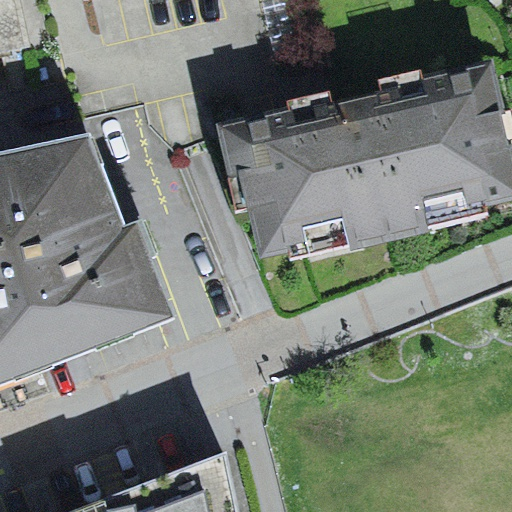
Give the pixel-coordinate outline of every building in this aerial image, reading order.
[(0,0),(0,58),(24,54),(13,0),(0,0)] [(60,0),(63,15),(142,0),(60,0)] [(511,178),(486,63),(204,128),(239,283),(511,221),(511,178)] [(0,388),(149,331),(67,152),(0,164),(0,388)] [(39,511),(227,511),(212,450),(39,511)]
